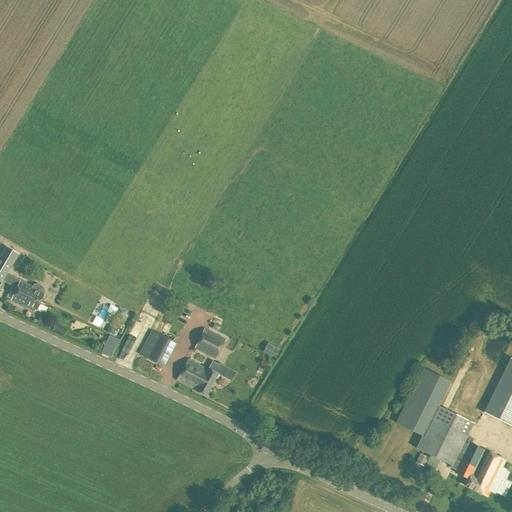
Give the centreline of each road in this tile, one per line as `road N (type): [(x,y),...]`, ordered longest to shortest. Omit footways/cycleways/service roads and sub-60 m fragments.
road 1 (tertiary): [(273,449),(198,406),(0,320)]
road 2 (tertiary): [(398,511),(273,449)]
